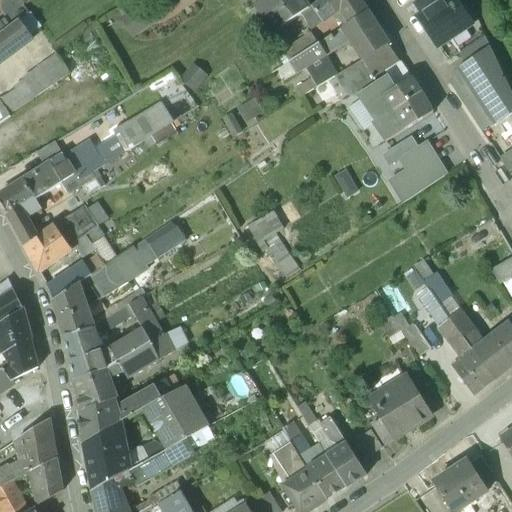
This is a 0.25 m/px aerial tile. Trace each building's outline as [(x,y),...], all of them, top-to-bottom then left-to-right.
[(254,0),(259,7),(263,4),(269,14),(266,16),(277,32),(309,9),(302,0),(254,0)] [(321,0),(309,9),(301,15),(308,25),(319,17),(322,23),(341,10),(355,0),(321,0)] [(361,0),(355,0),(341,10),(350,24),(368,12),(361,0)] [(470,25),(453,0),(445,0),(435,7),(420,17),(438,46),(470,25)] [(350,24),(344,28),(351,40),(350,41),(351,42),(363,60),(388,44),(380,32),(368,12),(350,24)] [(29,14),(19,21),(28,32),(37,25),(29,14)] [(301,15),(276,33),(285,43),(305,28),(305,27),(308,25),(301,15)] [(0,34),(0,64),(34,40),(28,32),(19,21),(11,27),(0,34)] [(4,21),(0,22),(0,34),(11,27),(4,21)] [(37,25),(28,32),(34,40),(42,33),(37,25)] [(344,28),(318,44),(327,56),(351,42),(350,41),(351,40),(344,28)] [(311,34),(283,51),(289,63),(299,57),(318,44),(311,34)] [(485,37),(458,55),(465,64),(474,58),(490,48),(485,37)] [(318,44),(299,57),(305,69),(327,56),(318,44)] [(363,61),(344,72),(354,86),(372,75),(372,76),(399,61),(388,45),(363,61)] [(457,70),(494,127),(511,115),(511,93),(490,48),(474,58),(465,64),(460,67),(457,70)] [(58,56),(24,80),(25,82),(36,98),(70,75),(58,56)] [(330,62),(309,74),(312,80),(317,88),(337,76),(330,62)] [(196,89),(203,73),(188,66),(180,82),(196,89)] [(485,137),(494,127),(457,70),(450,84),(485,137)] [(372,75),(354,86),(359,94),(375,81),(372,76),(372,75)] [(388,78),(378,84),(378,85),(362,98),(391,139),(433,113),(423,94),(413,79),(396,90),(388,78)] [(312,80),(296,91),(300,99),(317,88),(312,80)] [(375,81),(359,94),(362,98),(378,85),(378,84),(375,81)] [(25,82),(15,89),(17,92),(26,105),(36,98),(25,82)] [(17,92),(2,102),(3,104),(9,115),(26,105),(17,92)] [(0,121),(9,115),(3,104),(0,105),(0,121)] [(9,115),(0,121),(0,158),(12,151),(1,134),(16,124),(9,115)] [(144,121),(118,138),(127,152),(156,134),(152,128),(149,130),(144,121)] [(42,151),(32,136),(20,143),(25,150),(30,158),(35,155),(42,151)] [(108,164),(127,152),(118,138),(99,150),(108,164)] [(446,176),(426,143),(400,159),(407,170),(421,192),(446,176)] [(55,170),(66,163),(54,144),(42,151),(35,155),(43,169),(51,164),(55,170)] [(96,145),(66,163),(74,176),(79,183),(92,175),(105,166),(108,164),(99,150),(96,145)] [(25,150),(7,160),(13,169),(30,158),(25,150)] [(511,153),(501,162),(508,173),(511,170),(511,153)] [(43,169),(23,181),(35,201),(56,187),(74,176),(66,163),(55,170),(51,164),(43,169)] [(105,166),(92,175),(95,179),(97,182),(110,174),(105,166)] [(407,170),(390,181),(404,203),(421,192),(407,170)] [(92,175),(79,183),(82,187),(95,179),(92,175)] [(74,176),(56,187),(64,199),(82,188),(82,187),(79,183),(74,176)] [(23,181),(0,195),(0,203),(8,217),(13,226),(26,219),(21,210),(35,201),(23,181)] [(35,201),(21,210),(26,219),(41,210),(35,201)] [(281,280),(300,269),(277,232),(282,229),(271,210),(248,224),(281,280)] [(72,215),(54,227),(55,227),(68,247),(73,244),(86,236),(72,215)] [(38,238),(26,219),(13,226),(24,246),(38,238)] [(92,275),(53,302),(65,338),(94,328),(87,308),(148,270),(146,267),(185,242),(176,228),(175,229),(173,226),(169,224),(92,275)] [(68,247),(55,227),(38,238),(24,246),(39,273),(71,251),(68,247)] [(511,258),(493,270),(501,284),(511,277),(511,258)] [(413,267),(427,288),(415,296),(432,319),(456,302),(424,259),(413,267)] [(84,263),(47,288),(53,302),(92,275),(84,263)] [(0,324),(23,310),(14,293),(0,301),(0,324)] [(155,324),(141,299),(129,307),(134,316),(142,330),(150,345),(167,335),(160,321),(155,324)] [(129,307),(94,328),(96,334),(101,331),(103,334),(134,316),(129,307)] [(23,310),(0,324),(0,356),(4,354),(30,339),(23,310)] [(460,311),(450,319),(464,338),(469,335),(474,331),(460,311)] [(430,325),(426,319),(404,334),(420,357),(441,342),(430,325)] [(464,338),(450,319),(441,326),(454,345),(460,341),(464,338)] [(495,335),(474,351),(496,380),(511,367),(511,330),(507,324),(494,333),(495,335)] [(94,328),(65,338),(75,381),(107,370),(144,349),(150,345),(142,330),(110,349),(114,354),(104,357),(96,334),(94,328)] [(150,345),(144,349),(152,366),(175,352),(167,335),(150,345)] [(30,339),(4,354),(10,365),(2,370),(12,383),(14,381),(38,368),(30,339)] [(460,341),(454,345),(464,359),(474,351),(468,343),(463,346),(460,341)] [(107,370),(75,381),(81,400),(78,402),(81,410),(113,400),(117,398),(110,378),(125,373),(128,380),(152,366),(144,349),(107,370)] [(496,380),(474,351),(464,359),(453,367),(475,396),(496,380)] [(0,371),(0,393),(15,383),(14,381),(12,383),(2,370),(0,371)] [(407,380),(373,401),(383,418),(396,439),(430,418),(407,380)] [(154,383),(122,405),(117,412),(113,400),(81,410),(77,411),(82,444),(119,423),(143,409),(162,396),(154,383)] [(187,383),(164,395),(187,437),(209,424),(187,383)] [(164,395),(162,396),(143,409),(164,445),(167,451),(182,442),(188,438),(187,437),(164,395)] [(316,423),(304,404),(297,409),(309,427),(316,423)] [(396,439),(383,418),(371,425),(385,447),(396,439)] [(345,443),(330,419),(326,422),(320,425),(336,449),(339,447),(341,450),(328,458),(346,488),(366,476),(359,464),(345,443)] [(50,420),(16,442),(26,461),(11,470),(16,480),(30,473),(57,459),(50,420)] [(119,423),(82,444),(92,492),(127,473),(129,472),(119,423)] [(359,464),(385,447),(371,425),(345,443),(359,464)] [(511,431),(499,440),(511,459),(511,431)] [(129,472),(127,473),(132,481),(136,487),(197,454),(188,438),(182,442),(167,451),(165,452),(148,461),(129,472)] [(346,488),(328,458),(315,466),(313,463),(315,462),(300,438),(291,444),(327,501),(346,488)] [(161,447),(155,443),(142,450),(148,461),(165,452),(167,451),(164,445),(161,447)] [(309,511),(327,501),(291,444),(273,455),(291,483),(284,488),(288,494),(295,505),(299,511),(309,511)] [(481,457),(471,465),(484,485),(495,479),(481,457)] [(57,459),(30,473),(38,506),(63,491),(57,459)] [(469,462),(434,484),(451,511),(456,511),(488,492),(484,485),(471,465),(469,462)] [(0,472),(0,488),(11,483),(16,480),(11,470),(9,467),(0,472)] [(92,492),(96,511),(146,511),(160,504),(157,499),(155,496),(147,500),(148,502),(130,508),(122,488),(132,481),(127,473),(92,492)] [(11,483),(0,488),(0,506),(3,511),(13,511),(24,506),(11,483)] [(169,492),(157,499),(160,504),(172,497),(169,492)] [(172,497),(160,504),(164,511),(192,511),(181,492),(172,497)] [(267,511),(281,511),(269,493),(259,500),(267,511)] [(295,505),(288,494),(283,498),(290,508),(295,505)] [(250,511),(267,511),(259,500),(248,507),(250,511)]
